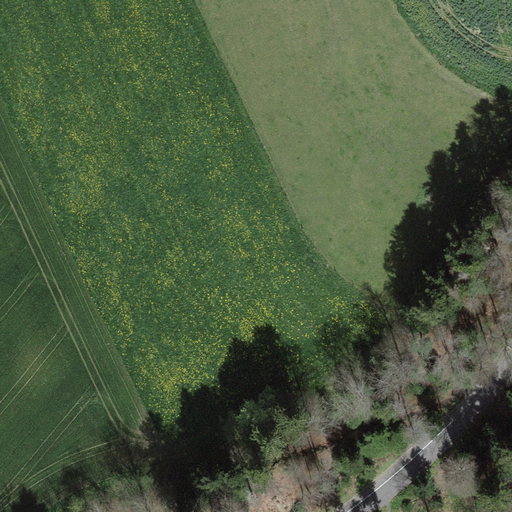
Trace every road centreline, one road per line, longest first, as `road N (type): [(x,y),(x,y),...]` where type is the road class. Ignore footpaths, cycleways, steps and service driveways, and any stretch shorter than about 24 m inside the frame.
road 1 (track): [(511,145),(357,350),(26,511)]
road 2 (unclassified): [(511,362),(429,451),(354,511)]
